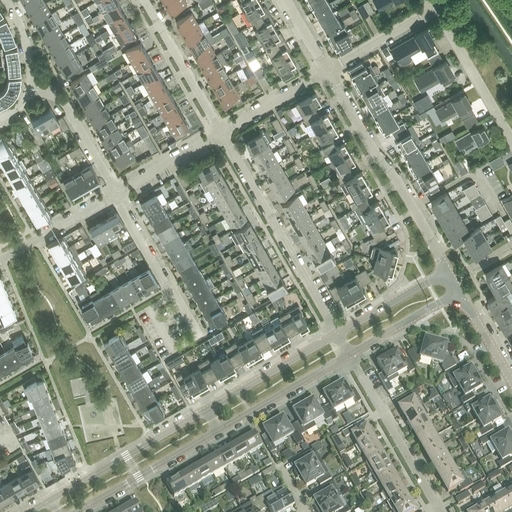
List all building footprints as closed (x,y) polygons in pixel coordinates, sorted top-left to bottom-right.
[(45,3),(43,0),(26,0),(24,1),(30,12),(45,3)] [(98,0),(96,1),(102,12),(118,3),(120,1),(119,0),(98,0)] [(170,0),(165,3),(171,14),(187,5),(184,0),(170,0)] [(213,3),(211,0),(204,0),(199,3),(202,9),(213,3)] [(237,0),(244,11),(260,2),(258,0),(237,0)] [(311,0),(307,3),(310,9),(312,8),(314,11),(329,3),(327,0),(311,0)] [(373,0),(378,8),(384,4),(385,7),(395,1),(395,2),(397,0),(373,0)] [(264,10),(260,2),(244,11),(252,24),(270,14),(266,9),(264,10)] [(368,2),(363,4),(369,15),(374,12),(368,2)] [(51,13),(45,3),(30,12),(36,22),(51,13)] [(124,13),(118,3),(102,12),(108,22),(124,13)] [(334,12),(329,3),(314,11),(319,21),(337,11),(337,10),(334,12)] [(363,4),(357,8),(363,18),(369,15),(363,4)] [(337,11),(319,21),(325,31),(340,22),(335,13),(337,11)] [(57,24),(51,13),(36,22),(42,33),(57,24)] [(130,23),(124,13),(108,22),(114,32),(130,23)] [(176,22),(182,33),(198,24),(191,13),(176,22)] [(273,20),(270,14),(252,24),(259,38),(275,29),(271,21),(273,20)] [(11,32),(5,20),(0,22),(0,38),(3,48),(15,44),(11,32)] [(133,30),(136,29),(132,22),(130,23),(114,32),(120,43),(136,34),(133,30)] [(342,26),(340,22),(325,31),(327,34),(325,35),(329,41),(350,29),(350,28),(347,30),(344,24),(342,26)] [(63,34),(57,24),(42,33),(48,43),(63,34)] [(204,34),(198,24),(182,33),(188,43),(204,34)] [(226,28),(216,34),(219,39),(229,33),(226,28)] [(408,40),(391,50),(396,59),(397,58),(399,61),(401,64),(402,64),(403,64),(404,64),(405,64),(409,62),(409,61),(410,60),(411,59),(411,58),(409,56),(422,48),(427,57),(431,65),(442,59),(430,38),(435,36),(430,28),(415,36),(415,37),(409,40),(408,40)] [(280,37),(275,29),(259,38),(267,51),(285,41),(282,35),(280,37)] [(350,29),(329,41),(333,47),(334,46),(336,50),(337,50),(340,55),(353,48),(350,42),(351,42),(349,38),(351,37),(348,31),(350,29)] [(239,32),(233,35),(241,48),(246,45),(249,44),(241,30),(239,32)] [(209,31),(204,34),(188,43),(194,53),(210,44),(215,41),(209,31)] [(91,32),(85,36),(91,46),(97,42),(91,32)] [(229,33),(223,37),(229,47),(235,44),(229,33)] [(69,44),(63,34),(48,43),(54,53),(69,44)] [(288,47),(285,41),(267,51),(275,65),(291,56),(286,48),(288,47)] [(125,51),(131,62),(147,53),(141,42),(125,51)] [(75,55),(69,44),(54,53),(60,64),(75,55)] [(216,55),(210,44),(194,53),(200,64),(216,55)] [(103,53),(105,57),(111,54),(117,51),(114,45),(102,52),(103,53)] [(387,48),(382,51),(385,57),(390,54),(387,48)] [(19,62),(17,49),(4,51),(6,63),(7,75),(20,74),(19,62)] [(221,52),(216,55),(200,64),(206,74),(222,65),(227,62),(221,52)] [(153,64),(147,53),(131,62),(137,72),(153,64)] [(81,66),(75,55),(60,64),(66,74),(72,71),(81,66)] [(252,69),(260,64),(255,56),(247,61),(252,69)] [(293,65),(296,64),(291,56),(275,65),(283,79),(297,71),(293,65)] [(105,57),(100,60),(94,63),(98,69),(109,63),(108,61),(105,57)] [(445,61),(414,79),(419,87),(423,85),(426,89),(441,80),(443,85),(444,86),(455,80),(449,70),(450,69),(445,61)] [(353,79),(352,80),(355,86),(376,74),(370,64),(365,68),(362,62),(349,70),(352,75),(351,76),(353,79)] [(159,74),(153,64),(137,72),(143,83),(159,74)] [(206,74),(212,85),(228,76),(222,65),(206,74)] [(81,66),(72,71),(74,75),(84,70),(81,66)] [(249,67),(243,70),(248,78),(253,75),(249,67)] [(259,67),(254,70),(257,76),(262,72),(259,67)] [(388,67),(383,70),(386,76),(391,73),(388,67)] [(74,95),(77,93),(92,85),(86,74),(71,83),(73,87),(70,88),(74,95)] [(149,93),(165,84),(159,74),(143,83),(149,93)] [(379,85),(377,82),(374,76),(376,75),(376,74),(355,86),(359,92),(360,92),(362,95),(379,85)] [(248,78),(246,79),(249,82),(250,85),(257,81),(253,75),(248,78)] [(264,75),(258,78),(265,89),(270,86),(264,75)] [(228,76),(212,85),(218,95),(234,86),(228,76)] [(0,93),(0,94),(6,105),(12,100),(16,94),(19,87),(20,78),(7,79),(7,84),(5,88),(3,91),(0,93)] [(283,79),(274,84),(276,87),(285,82),(283,79)] [(119,83),(112,87),(116,92),(122,89),(119,83)] [(155,104),(171,95),(165,84),(149,93),(155,104)] [(237,84),(234,86),(218,95),(224,106),(234,100),(237,105),(236,105),(236,106),(243,102),(237,91),(240,89),(237,84)] [(83,104),(98,95),(92,85),(77,93),(83,104)] [(379,85),(362,95),(368,105),(385,95),(379,85)] [(304,120),(316,113),(313,108),(321,103),(315,93),(295,105),(304,120)] [(435,110),(442,122),(443,121),(442,121),(458,111),(459,112),(463,118),(472,112),(469,106),(471,105),(464,93),(452,100),(452,101),(446,105),(446,104),(444,105),(444,106),(436,110),(436,109),(435,110)] [(125,94),(119,97),(124,104),(129,101),(125,94)] [(385,95),(368,105),(373,114),(388,106),(392,103),(387,94),(385,95)] [(98,95),(83,104),(89,114),(104,105),(98,95)] [(171,95),(155,104),(161,114),(177,105),(171,95)] [(422,104),(416,108),(419,114),(425,110),(422,104)] [(104,105),(89,114),(95,125),(110,116),(104,105)] [(167,124),(183,115),(177,105),(161,114),(167,124)] [(388,106),(373,114),(375,118),(374,119),(377,125),(396,114),(396,113),(393,115),(388,106)] [(41,114),(50,130),(59,125),(63,131),(69,128),(62,117),(57,120),(50,108),(41,114)] [(316,133),(333,123),(327,113),(319,118),(316,113),(304,120),(307,126),(311,124),(316,133)] [(41,114),(31,119),(38,131),(33,134),(39,145),(45,142),(41,135),(50,130),(41,114)] [(406,128),(401,119),(397,121),(394,116),(396,114),(377,125),(381,131),(382,130),(384,134),(390,130),(394,135),(406,128)] [(473,114),(462,120),(467,128),(478,122),(473,114)] [(183,115),(167,124),(162,128),(164,131),(170,129),(176,140),(187,134),(184,129),(189,126),(183,115)] [(110,116),(95,125),(101,135),(116,126),(110,116)] [(138,117),(133,120),(137,127),(142,124),(138,117)] [(283,129),(277,118),(271,121),(278,132),(283,129)] [(322,149),(333,142),(330,137),(338,133),(333,123),(316,133),(321,142),(319,143),(322,149)] [(23,124),(18,127),(24,139),(30,136),(23,124)] [(406,128),(394,135),(397,141),(396,141),(398,145),(396,146),(400,152),(419,141),(420,141),(411,125),(406,128)] [(116,126),(101,135),(107,145),(122,136),(116,126)] [(489,137),(484,128),(479,130),(478,128),(455,141),(459,149),(463,147),(466,151),(477,144),(489,137)] [(146,130),(139,134),(142,138),(149,135),(146,130)] [(266,132),(246,143),(251,152),(267,143),(265,138),(268,136),(266,132)] [(149,135),(143,138),(145,142),(152,154),(158,151),(149,135)] [(442,144),(448,140),(445,135),(439,138),(442,144)] [(113,156),(128,147),(132,145),(133,144),(130,140),(125,142),(122,136),(107,145),(113,156)] [(0,158),(13,151),(17,149),(16,148),(15,146),(14,145),(13,144),(11,143),(9,142),(8,143),(6,142),(5,140),(3,139),(1,138),(0,139),(0,158)] [(133,144),(132,145),(134,148),(145,142),(143,138),(133,144)] [(419,141),(400,152),(403,158),(405,157),(407,161),(422,152),(416,143),(419,142),(419,141)] [(291,142),(286,145),(290,153),(295,150),(291,142)] [(333,142),(322,149),(326,154),(328,153),(333,162),(350,152),(344,143),(336,147),(333,142)] [(257,162),(273,153),(267,143),(251,152),(257,162)] [(113,156),(119,166),(129,161),(131,166),(137,163),(131,152),(135,150),(134,148),(132,145),(128,147),(113,156)] [(80,146),(69,153),(72,158),(83,152),(80,146)] [(13,151),(0,158),(0,163),(3,169),(19,161),(13,151)] [(350,152),(333,162),(338,171),(336,172),(339,178),(350,172),(347,167),(355,162),(350,152)] [(422,152),(407,161),(409,164),(407,165),(411,171),(430,160),(427,161),(422,152)] [(273,153),(257,162),(262,171),(278,162),(273,153)] [(500,156),(489,162),(493,169),(504,163),(500,156)] [(9,179),(24,170),(27,168),(21,159),(19,161),(3,169),(9,179)] [(430,160),(411,171),(414,177),(416,177),(418,180),(433,171),(428,162),(430,161),(430,160)] [(454,164),(461,176),(467,172),(460,160),(454,164)] [(203,180),(219,171),(214,161),(198,171),(203,180)] [(268,180),(284,171),(278,162),(262,171),(268,180)] [(82,171),(91,187),(100,182),(91,166),(82,171)] [(47,169),(46,170),(51,178),(56,175),(51,167),(47,169)] [(14,188),(30,179),(24,170),(9,179),(14,188)] [(91,187),(82,171),(73,176),(82,192),(91,187)] [(200,182),(205,191),(209,189),(225,180),(219,171),(203,180),(200,182)] [(273,190),(289,181),(284,171),(268,180),(273,190)] [(418,180),(420,184),(418,184),(422,191),(425,189),(428,195),(439,188),(436,183),(438,181),(433,171),(418,180)] [(339,178),(343,184),(340,185),(346,194),(350,192),(367,182),(361,172),(353,177),(350,172),(339,178)] [(183,173),(177,176),(184,187),(189,183),(183,173)] [(311,184),(316,181),(312,174),(307,176),(311,184)] [(82,192),(73,176),(64,181),(67,188),(73,198),(82,192)] [(20,198),(35,189),(30,179),(14,188),(20,198)] [(214,199),(230,190),(225,180),(209,189),(214,199)] [(289,181),(273,190),(279,199),(294,190),(289,181)] [(356,207),(367,201),(364,196),(372,191),(367,182),(350,192),(355,201),(353,202),(356,207)] [(466,195),(477,189),(474,183),(463,190),(466,195)] [(25,207),(40,198),(35,189),(20,198),(25,207)] [(477,189),(466,195),(469,201),(480,194),(477,189)] [(220,208),(236,199),(230,190),(214,199),(220,208)] [(431,202),(436,212),(452,203),(446,193),(431,202)] [(505,202),(511,198),(511,197),(510,194),(508,195),(501,199),(503,203),(505,202)] [(146,214),(162,204),(156,195),(140,204),(141,205),(142,204),(143,208),(146,214)] [(287,214),(303,205),(298,196),(282,205),(287,214)] [(30,216),(46,207),(40,198),(25,207),(30,216)] [(511,198),(505,202),(503,203),(511,218),(511,198)] [(236,199),(220,208),(225,218),(241,208),(236,199)] [(367,201),(356,207),(354,209),(363,223),(367,221),(384,211),(378,202),(370,206),(367,201)] [(452,203),(436,212),(442,222),(458,213),(452,203)] [(478,215),(488,209),(485,203),(474,210),(478,215)] [(162,204),(146,214),(147,214),(149,217),(148,217),(152,223),(167,214),(162,204)] [(292,224),(308,215),(303,205),(287,214),(292,224)] [(30,216),(36,226),(51,217),(46,207),(30,216)] [(241,208),(225,218),(231,227),(247,218),(241,208)] [(488,209),(478,215),(481,221),(492,214),(488,209)] [(384,211),(367,221),(372,230),(370,231),(373,237),(384,231),(381,225),(389,221),(384,211)] [(117,234),(126,229),(117,213),(108,218),(117,234)] [(448,232),(464,223),(469,220),(467,217),(461,219),(458,213),(442,222),(448,232)] [(157,232),(173,223),(167,214),(152,223),(154,226),(154,227),(157,232)] [(298,233),(314,224),(308,215),(292,224),(298,233)] [(506,226),(504,221),(500,215),(494,218),(501,229),(506,226)] [(99,223),(108,239),(117,234),(108,218),(99,223)] [(108,239),(99,223),(90,228),(99,245),(108,239)] [(162,242),(178,232),(173,223),(157,232),(157,233),(158,232),(160,236),(159,236),(162,242)] [(236,244),(239,242),(255,233),(250,223),(231,234),(236,244)] [(474,230),(474,229),(473,227),(467,228),(464,223),(448,232),(454,242),(463,237),(463,236),(474,230)] [(314,224),(298,233),(303,243),(319,233),(314,224)] [(463,236),(463,237),(469,246),(485,237),(481,231),(485,227),(484,224),(474,229),(474,230),(463,236)] [(376,242),(387,236),(384,231),(373,237),(376,242)] [(178,232),(162,242),(163,242),(165,245),(164,245),(168,251),(184,242),(178,232)] [(245,251),(261,242),(255,233),(239,242),(245,251)] [(309,252),(325,243),(319,233),(303,243),(309,252)] [(47,246),(53,255),(69,247),(63,237),(47,246)] [(219,237),(214,240),(219,248),(224,245),(219,237)] [(485,237),(469,246),(475,256),(490,247),(485,237)] [(184,242),(168,251),(169,251),(170,254),(170,255),(173,260),(189,251),(193,249),(188,239),(184,242)] [(122,247),(125,252),(136,246),(133,240),(122,247)] [(261,242),(245,251),(250,261),(266,252),(261,242)] [(325,243),(309,252),(314,261),(330,252),(325,243)] [(59,265),(77,254),(78,253),(73,244),(69,247),(53,255),(59,265)] [(96,244),(90,248),(94,256),(101,252),(96,244)] [(370,257),(376,259),(395,264),(398,253),(397,253),(394,248),(390,251),(379,248),(379,249),(375,247),(373,249),(370,257)] [(189,251),(173,260),(173,261),(174,261),(176,264),(175,264),(179,270),(194,261),(189,251)] [(255,270),(271,261),(266,252),(250,261),(255,270)] [(314,261),(319,271),(335,262),(330,252),(314,261)] [(64,274),(67,272),(79,265),(83,263),(77,254),(59,265),(64,274)] [(392,275),(395,264),(376,259),(373,270),(384,273),(386,277),(391,274),(392,275)] [(184,279),(200,270),(194,261),(179,270),(181,273),(184,279)] [(271,261),(255,270),(261,279),(277,270),(271,261)] [(67,272),(64,274),(69,284),(85,275),(79,265),(67,272)] [(507,276),(501,265),(485,274),(491,285),(507,276)] [(149,268),(140,274),(149,289),(152,287),(152,288),(158,284),(149,268)] [(366,283),(372,280),(365,269),(360,272),(366,283)] [(200,270),(184,279),(184,280),(185,279),(187,282),(186,283),(189,288),(205,279),(200,270)] [(282,280),(277,270),(261,279),(266,289),(282,280)] [(324,272),(319,274),(323,281),(328,279),(324,272)] [(366,283),(360,272),(354,275),(356,277),(346,283),(356,299),(366,294),(361,286),(366,283)] [(149,289),(140,274),(130,279),(139,294),(142,292),(143,293),(149,289)] [(511,284),(507,276),(491,285),(497,294),(503,291),(508,288),(511,286),(511,284)] [(139,294),(130,279),(121,284),(130,300),(133,298),(140,295),(139,294)] [(195,298),(211,289),(205,279),(189,288),(190,289),(192,292),(191,292),(195,298)] [(266,289),(272,298),(288,289),(282,280),(266,289)] [(356,299),(346,283),(337,288),(336,286),(330,289),(337,300),(342,297),(347,305),(356,299)] [(130,300),(121,284),(112,290),(120,305),(124,303),(124,304),(130,300)] [(0,299),(9,296),(5,286),(0,288),(0,299)] [(511,295),(508,288),(503,291),(497,294),(487,300),(493,310),(509,301),(511,298),(511,295)] [(200,307),(216,298),(211,289),(195,298),(196,298),(197,301),(200,307)] [(111,310),(102,295),(99,290),(90,295),(102,316),(105,314),(105,315),(111,311),(111,310)] [(120,305),(112,290),(102,295),(111,310),(114,309),(115,309),(121,306),(120,305)] [(90,295),(78,303),(86,318),(88,317),(92,322),(93,322),(92,321),(96,319),(96,320),(102,316),(90,295)] [(0,311),(13,306),(9,296),(0,299),(0,311)] [(282,297),(277,300),(281,306),(286,303),(282,297)] [(205,316),(221,307),(216,298),(200,307),(200,308),(201,307),(203,311),(202,311),(205,316)] [(499,320),(511,312),(511,306),(509,301),(493,310),(499,320)] [(154,310),(160,318),(167,313),(162,305),(154,310)] [(13,306),(0,311),(0,320),(1,323),(18,316),(13,306)] [(221,307),(205,316),(206,317),(208,320),(211,326),(227,317),(221,307)] [(290,311),(284,315),(294,333),(300,330),(301,331),(309,326),(300,311),(292,315),(290,311)] [(511,312),(499,320),(505,330),(511,325),(511,312)] [(289,336),(294,333),(284,315),(278,318),(280,322),(273,326),(282,342),(290,337),(289,336)] [(274,347),(282,342),(273,326),(265,331),(263,327),(257,330),(267,348),(273,345),(274,347)] [(267,348),(257,330),(251,334),(253,337),(246,342),(255,358),(263,353),(262,351),(267,348)] [(110,354),(126,345),(128,344),(122,334),(120,335),(118,333),(109,339),(110,341),(104,344),(108,350),(110,353),(109,353),(110,354)] [(24,361),(29,358),(32,356),(33,357),(34,356),(30,350),(31,350),(28,341),(26,342),(22,335),(12,341),(14,344),(13,345),(14,346),(15,346),(24,361)] [(437,341),(436,341),(437,339),(429,337),(429,339),(426,338),(422,351),(414,349),(407,353),(414,364),(419,361),(420,358),(431,361),(437,341)] [(431,361),(443,364),(442,367),(445,372),(456,366),(452,359),(452,357),(452,356),(452,355),(452,354),(451,352),(450,351),(449,350),(448,350),(448,349),(446,349),(448,344),(444,343),(445,341),(438,339),(437,341),(431,361)] [(255,358),(246,342),(238,346),(236,342),(230,346),(240,364),(246,361),(247,363),(255,358)] [(126,345),(110,354),(113,359),(114,359),(115,362),(115,363),(131,354),(126,345)] [(15,367),(20,364),(20,363),(23,361),(23,362),(24,361),(15,346),(14,346),(6,351),(15,367)] [(240,364),(230,346),(224,349),(226,353),(219,357),(228,373),(236,369),(235,367),(240,364)] [(397,351),(394,353),(392,350),(385,354),(397,374),(407,369),(409,373),(415,370),(408,359),(403,362),(397,351)] [(15,367),(6,351),(0,354),(0,363),(5,372),(11,369),(10,369),(14,367),(15,367)] [(121,372),(136,363),(131,354),(115,363),(118,369),(119,368),(121,372),(120,372),(121,372)] [(397,374),(385,354),(378,358),(380,361),(377,362),(383,373),(378,376),(388,393),(393,390),(389,383),(399,378),(397,374)] [(228,373),(219,357),(211,362),(209,358),(203,361),(213,379),(219,376),(220,378),(228,373)] [(171,361),(165,364),(169,369),(174,366),(171,361)] [(213,379),(203,361),(197,365),(199,369),(192,373),(201,389),(209,384),(208,383),(213,379)] [(126,382),(142,373),(136,363),(121,372),(124,378),(126,381),(126,382)] [(455,389),(459,387),(477,377),(479,375),(475,368),(473,370),(471,367),(460,373),(457,368),(446,374),(455,389)] [(131,391),(147,382),(142,373),(126,382),(129,388),(130,387),(132,390),(131,391)] [(201,389),(192,373),(184,377),(182,374),(176,377),(186,395),(192,392),(193,394),(201,389)] [(479,375),(477,377),(459,387),(465,397),(460,399),(463,405),(475,398),(472,393),(482,387),(481,384),(483,382),(479,375)] [(34,376),(25,382),(27,386),(36,380),(34,376)] [(29,398),(48,391),(47,390),(45,387),(46,387),(43,380),(38,382),(36,380),(27,386),(27,387),(25,388),(29,398)] [(137,400),(153,391),(147,382),(131,391),(135,397),(135,396),(137,400),(136,400),(137,400)] [(349,393),(343,382),(333,388),(344,405),(353,400),(356,404),(361,401),(355,390),(349,393)] [(334,411),(344,405),(333,388),(323,393),(330,404),(324,407),(331,418),(333,422),(338,419),(334,411)] [(408,402),(399,407),(405,417),(405,416),(419,408),(424,406),(418,396),(421,394),(417,389),(405,396),(408,402)] [(35,407),(52,401),(51,400),(49,397),(50,397),(48,391),(29,398),(29,399),(31,398),(35,407)] [(142,409),(158,400),(153,391),(137,400),(140,406),(141,406),(142,409)] [(158,400),(142,409),(145,415),(146,415),(148,418),(147,419),(148,420),(154,416),(155,418),(164,413),(163,411),(165,410),(159,399),(158,400)] [(331,418),(324,407),(319,410),(313,399),(303,405),(313,423),(323,417),(326,421),(331,418)] [(478,419),(495,409),(498,407),(494,400),(491,402),(490,399),(479,405),(476,400),(465,407),(468,412),(472,409),(478,419)] [(39,418),(56,411),(55,410),(53,407),(54,407),(52,401),(35,407),(39,418)] [(316,427),(313,423),(303,405),(293,411),(300,421),(294,424),(301,436),(316,427)] [(498,407),(495,409),(478,419),(483,429),(479,431),(482,437),(493,430),(490,425),(501,419),(499,416),(502,414),(498,407)] [(410,426),(425,417),(419,408),(405,416),(405,417),(410,426)] [(43,428),(60,421),(59,420),(57,417),(58,417),(56,411),(39,418),(43,428)] [(301,436),(294,424),(289,427),(283,417),(273,422),(283,440),(293,434),(296,439),(301,436)] [(425,417),(410,426),(416,435),(430,427),(430,426),(425,417)] [(47,438),(64,431),(63,430),(61,427),(62,427),(60,421),(43,428),(47,438)] [(273,422),(263,428),(269,439),(264,442),(271,453),(276,450),(274,446),(283,440),(273,422)] [(352,434),(357,444),(372,435),(367,425),(357,431),(354,426),(342,433),(345,438),(352,434)] [(421,445),(438,435),(432,425),(430,426),(430,427),(416,435),(421,445)] [(336,426),(329,429),(332,435),(339,431),(336,426)] [(51,448),(68,441),(67,440),(66,437),(64,431),(47,438),(51,448)] [(496,451),(511,442),(511,432),(510,434),(508,431),(498,437),(495,432),(480,441),(483,446),(491,442),(496,451)] [(255,433),(242,441),(249,454),(262,447),(255,433)] [(357,444),(363,453),(377,445),(372,436),(373,436),(372,435),(357,444)] [(441,446),(442,446),(444,445),(438,435),(421,445),(427,454),(441,446)] [(53,458),(72,451),(71,450),(70,447),(68,441),(51,448),(55,457),(53,458)] [(249,454),(242,441),(229,448),(237,461),(249,454)] [(511,442),(496,451),(502,461),(497,464),(501,469),(511,462),(509,457),(511,455),(511,442)] [(368,462),(368,463),(383,454),(377,445),(363,453),(368,462)] [(447,455),(442,446),(441,446),(427,454),(432,463),(447,455)] [(237,461),(229,448),(217,455),(224,468),(237,461)] [(301,477),(318,467),(323,464),(314,449),(303,456),(306,461),(295,467),(301,477)] [(289,450),(282,454),(286,461),(293,457),(289,450)] [(72,451),(53,458),(57,469),(61,467),(62,469),(70,465),(70,464),(76,461),(76,460),(75,460),(74,457),(72,451)] [(23,454),(17,458),(19,462),(25,459),(23,454)] [(368,462),(366,463),(371,473),(388,464),(391,462),(388,457),(385,458),(383,454),(368,463),(368,462)] [(204,462),(212,476),(224,468),(217,455),(216,455),(205,462),(204,462)] [(432,463),(437,473),(452,464),(447,455),(432,463)] [(263,463),(266,468),(272,464),(269,460),(263,463)] [(192,469),(200,483),(212,476),(204,462),(192,469)] [(23,474),(19,476),(27,490),(40,482),(29,464),(21,469),(23,474)] [(371,473),(377,483),(379,482),(394,473),(388,464),(371,473)] [(457,474),(452,464),(437,473),(443,482),(442,482),(457,474)] [(253,466),(249,468),(250,471),(253,475),(259,472),(256,467),(254,468),(253,466)] [(273,467),(262,473),(265,479),(276,473),(273,467)] [(318,467),(301,477),(306,487),(317,480),(320,486),(331,479),(328,474),(324,476),(318,467)] [(179,477),(187,490),(200,483),(192,469),(179,477)] [(399,483),(394,473),(379,482),(384,491),(399,483)] [(457,474),(442,482),(448,492),(463,484),(457,474)] [(6,483),(14,497),(26,490),(27,490),(19,476),(6,483)] [(187,490),(179,477),(166,484),(174,498),(187,490)] [(320,510),(337,499),(332,490),(336,487),(333,482),(322,488),(325,494),(314,500),(320,510)] [(14,497),(6,483),(0,486),(0,500),(2,504),(14,497)] [(399,483),(384,491),(381,493),(386,502),(404,492),(399,483)] [(275,496),(284,511),(286,511),(291,509),(291,508),(294,506),(283,486),(273,492),(275,496)] [(495,496),(504,511),(511,507),(511,503),(504,490),(495,496)] [(392,511),(395,510),(410,501),(404,492),(386,502),(392,511)] [(467,492),(455,499),(458,504),(470,497),(467,492)] [(284,511),(275,496),(265,501),(262,496),(256,499),(263,510),(268,507),(270,511),(284,511)] [(504,511),(495,496),(485,501),(491,511),(504,511)] [(241,508),(242,511),(259,511),(263,510),(256,499),(255,498),(249,501),(250,503),(241,508)] [(337,499),(320,510),(320,511),(350,511),(347,507),(343,509),(337,499)] [(410,501),(395,510),(396,511),(414,511),(416,511),(410,501)] [(476,506),(477,509),(479,511),(491,511),(485,501),(476,506)] [(122,509),(123,511),(141,511),(135,502),(122,509)]
